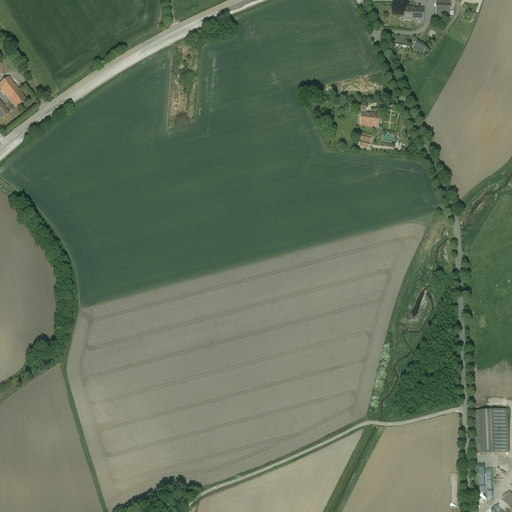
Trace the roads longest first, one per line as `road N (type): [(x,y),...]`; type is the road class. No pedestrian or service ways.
road 1 (unclassified): [(470,511),(456,222),(359,0)]
road 2 (track): [(0,181),(47,226),(66,258),(74,301),(67,391),(105,511)]
road 3 (secondary): [(0,151),(108,70),(177,32)]
